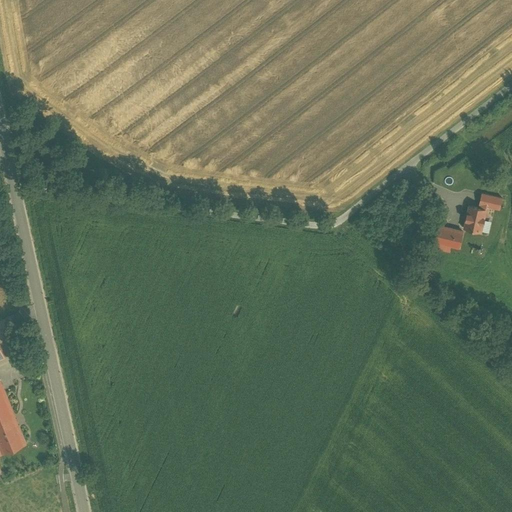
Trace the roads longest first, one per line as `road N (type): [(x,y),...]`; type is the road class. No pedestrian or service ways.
road 1 (unclassified): [(13,186),(320,223),(342,218),(511,87)]
road 2 (secondary): [(13,186),(76,511)]
